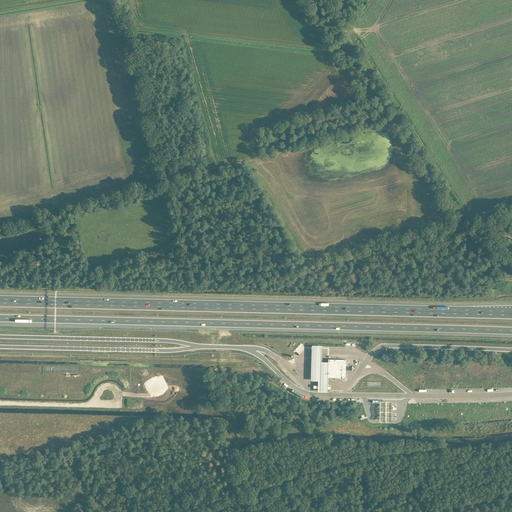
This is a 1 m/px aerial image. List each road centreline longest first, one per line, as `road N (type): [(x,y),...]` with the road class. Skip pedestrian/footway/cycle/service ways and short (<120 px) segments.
road 1 (motorway): [(511,313),(0,300)]
road 2 (motorway): [(0,318),(511,330)]
road 3 (track): [(511,435),(307,467),(246,502),(208,511)]
road 4 (motorway): [(0,337),(191,346)]
road 5 (motorway): [(0,346),(191,346)]
